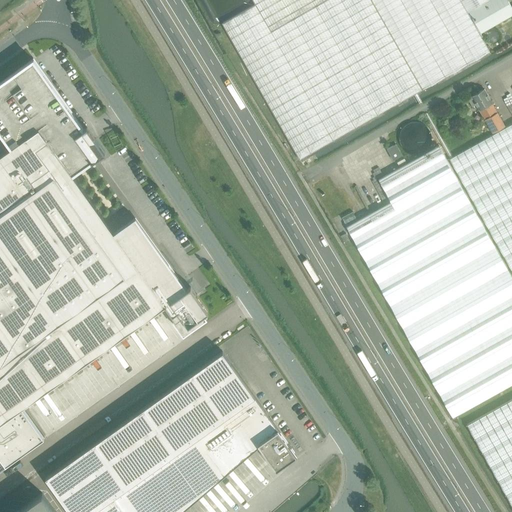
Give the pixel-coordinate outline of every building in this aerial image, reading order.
[(253,0),(255,3),(254,4),(221,22),(222,23),(270,108),(299,159),(491,51),(481,33),(469,10),(486,0),(253,0)] [(486,0),(469,10),(481,33),(511,14),(511,8),(511,7),(507,0),(486,0)] [(0,468),(44,437),(23,407),(165,305),(181,327),(182,329),(208,310),(199,298),(197,294),(191,298),(190,296),(191,295),(191,293),(190,292),(188,291),(186,291),(160,254),(135,219),(135,220),(115,234),(73,175),(92,162),(93,161),(105,152),(96,138),(87,126),(83,129),(34,60),(0,83),(0,131),(11,147),(0,155),(0,468)] [(485,90),(468,99),(472,106),(476,104),(491,133),(504,126),(485,90)] [(505,127),(450,158),(511,270),(511,398),(466,424),(511,504),(511,123),(511,124),(505,127)] [(396,144),(387,149),(393,160),(402,155),(396,144)] [(353,211),(342,217),(346,226),(353,237),(458,179),(439,145),(393,171),(388,174),(379,179),(391,201),(368,214),(358,219),(357,220),(353,211)] [(511,276),(458,179),(353,237),(452,417),(511,383),(511,276)] [(346,233),(340,236),(341,238),(344,242),(349,240),(346,233)] [(46,476),(46,477),(70,511),(181,511),(259,445),(270,460),(271,459),(276,466),(288,458),(289,459),(293,456),(295,455),(294,453),(296,452),(224,350),(222,351),(46,476)] [(15,511),(55,511),(42,493),(15,511)]
